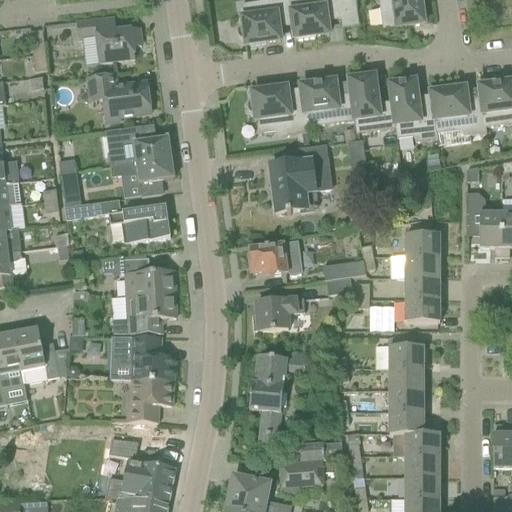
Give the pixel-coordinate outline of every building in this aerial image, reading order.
[(289,1),(289,0),(265,0),(264,4),(241,7),(243,21),(241,22),(242,27),(240,27),(236,33),(237,40),(242,44),(244,44),(245,49),(279,44),(278,31),(292,29),(289,1)] [(297,0),(289,1),(293,43),(295,42),(295,44),(314,42),(314,40),(328,38),(326,24),(340,22),(341,22),(338,3),(339,3),(338,0),(297,0)] [(419,0),(377,0),(382,33),(423,28),(422,23),(426,23),(424,7),(420,7),(419,0)] [(354,1),(339,3),(338,3),(341,22),(340,22),(341,31),(358,29),(354,1)] [(107,23),(75,26),(77,41),(95,39),(99,67),(134,63),(132,51),(140,50),(138,33),(109,36),(107,23)] [(33,65),(45,63),(42,34),(29,36),(33,65)] [(45,63),(33,65),(34,76),(47,75),(45,63)] [(117,125),(117,121),(150,117),(146,88),(115,92),(113,78),(88,82),(90,105),(102,103),(105,127),(117,125)] [(391,105),(390,105),(377,107),(373,80),(368,81),(368,78),(352,80),(352,83),(348,84),(349,97),(350,97),(354,125),(353,125),(355,138),(394,133),(395,133),(391,105)] [(28,84),(29,95),(42,93),(41,82),(28,84)] [(432,110),(431,110),(418,112),(414,85),(409,86),(409,83),(392,85),(393,88),(388,89),(390,105),(391,105),(395,133),(394,133),(395,143),(411,141),(414,146),(437,143),(436,138),(432,110)] [(511,85),(498,88),(498,84),(482,86),(482,90),(478,90),(480,104),(481,104),(484,132),(485,131),(511,127),(511,85)] [(350,97),(349,97),(335,99),(334,86),(320,87),(320,86),(301,88),(301,90),(299,90),(301,104),(302,104),(305,131),(306,131),(353,125),(354,125),(350,97)] [(481,104),(480,104),(466,106),(464,92),(450,94),(450,91),(434,93),(434,96),(430,97),(431,110),(432,110),(436,138),(460,135),(463,140),(486,137),(485,131),(484,132),(481,104)] [(302,104),(301,104),(287,106),(285,92),(250,97),(251,102),(249,102),(245,108),(246,115),(252,119),(253,119),(254,124),(256,124),(258,138),(281,135),(284,140),(307,137),(306,131),(305,131),(302,104)] [(133,147),(134,156),(108,159),(110,170),(170,162),(167,141),(154,143),(152,129),(122,133),(124,144),(129,148),(133,147)] [(353,133),(342,135),(344,147),(354,145),(353,133)] [(362,145),(347,147),(351,174),(365,172),(362,145)] [(284,169),(268,171),(274,217),(285,215),(286,218),(290,218),(290,215),(299,214),(314,212),(318,211),(316,195),(330,193),(324,150),(309,152),(302,153),(282,155),(284,169)] [(0,152),(0,188),(17,187),(18,187),(16,166),(2,168),(0,152)] [(170,162),(110,170),(111,182),(120,180),(137,178),(141,201),(141,202),(161,199),(159,185),(161,185),(171,183),(173,183),(170,162)] [(74,164),(58,167),(59,177),(75,175),(74,164)] [(511,165),(508,166),(501,167),(501,178),(510,176),(511,175),(511,165)] [(466,174),(466,186),(477,186),(477,172),(466,174)] [(63,201),(78,199),(75,175),(59,177),(63,201)] [(17,187),(0,188),(0,211),(7,211),(20,209),(17,187)] [(43,207),(56,205),(55,194),(42,196),(43,207)] [(501,262),(501,218),(483,218),(483,205),(477,198),(465,198),(465,240),(467,240),(467,239),(479,239),(479,252),(494,252),(494,261),(501,262)] [(58,217),(56,205),(43,207),(45,218),(58,217)] [(93,208),(63,212),(65,225),(95,221),(93,208)] [(120,216),(108,218),(109,230),(111,247),(125,245),(126,248),(169,242),(165,210),(120,216)] [(7,211),(0,211),(0,234),(10,234),(7,211)] [(511,217),(501,218),(501,262),(509,261),(509,252),(511,252),(511,217)] [(372,261),(371,250),(375,249),(373,231),(359,233),(362,263),(372,261)] [(10,234),(0,234),(0,257),(19,255),(17,234),(10,235),(10,234)] [(53,240),(55,251),(68,250),(66,238),(53,240)] [(405,239),(405,261),(439,261),(439,239),(405,239)] [(284,248),(248,253),(252,278),(267,276),(267,281),(301,277),(297,245),(284,247),(284,248)] [(66,252),(57,253),(59,267),(67,266),(66,252)] [(83,254),(69,256),(70,268),(84,267),(83,254)] [(19,255),(0,257),(0,294),(17,292),(15,279),(9,280),(8,269),(20,263),(19,255)] [(374,273),(372,261),(362,263),(363,265),(364,274),(374,273)] [(405,261),(405,283),(439,283),(439,261),(405,261)] [(124,301),(174,299),(173,275),(148,277),(147,263),(123,265),(124,301)] [(365,280),(364,274),(363,265),(324,271),(326,285),(349,282),(365,280)] [(349,282),(326,285),(328,300),(351,296),(349,282)] [(439,283),(405,283),(405,304),(439,304),(439,283)] [(358,301),(369,301),(369,289),(358,289),(358,301)] [(120,324),(112,324),(112,338),(120,338),(127,338),(151,337),(151,323),(161,323),(166,323),(175,322),(174,299),(124,301),(126,323),(120,324)] [(369,313),(369,301),(358,301),(358,313),(369,313)] [(258,336),(287,333),(286,319),(304,318),(303,303),(255,307),(258,336)] [(439,304),(405,304),(405,327),(439,327),(439,304)] [(83,323),(71,323),(70,325),(71,340),(83,340),(83,323)] [(37,333),(14,338),(24,388),(59,381),(54,355),(42,357),(37,333)] [(24,389),(24,388),(14,338),(0,340),(0,409),(4,409),(2,397),(5,393),(24,389)] [(110,363),(109,384),(131,385),(173,386),(174,362),(160,362),(161,342),(129,342),(114,342),(113,360),(114,363),(110,363)] [(388,373),(423,373),(423,351),(387,351),(388,373)] [(257,360),(254,388),(283,391),(284,376),(303,378),(305,360),(291,358),(290,364),(257,360)] [(336,375),(346,373),(344,362),(334,363),(336,375)] [(67,374),(66,379),(70,382),(74,382),(78,379),(78,374),(75,371),(70,371),(67,374)] [(346,373),(336,375),(337,387),(347,385),(346,373)] [(423,373),(388,373),(388,395),(423,395),(423,373)] [(127,400),(126,426),(157,428),(158,410),(172,410),(173,386),(131,385),(130,400),(127,400)] [(283,391),(254,388),(251,387),(248,414),(262,415),(258,447),(277,449),(283,391)] [(423,417),(423,395),(388,395),(388,417),(423,417)] [(336,418),(345,417),(344,405),(334,406),(336,418)] [(347,428),(345,417),(336,418),(337,430),(347,428)] [(423,438),(423,417),(388,417),(388,439),(404,439),(404,438),(423,438)] [(511,472),(511,438),(501,438),(501,429),(492,429),(492,473),(511,472)] [(44,476),(35,430),(0,436),(0,478),(12,476),(8,454),(23,451),(28,479),(44,476)] [(439,438),(423,438),(404,438),(404,439),(404,459),(439,459),(439,438)] [(110,444),(108,459),(135,463),(137,447),(110,444)] [(323,447),(298,448),(299,453),(299,461),(299,467),(321,466),(321,464),(341,463),(340,447),(323,448),(323,447)] [(349,462),(359,461),(357,448),(348,450),(349,462)] [(439,459),(404,459),(404,483),(439,483),(439,459)] [(359,461),(349,462),(350,474),(360,473),(359,461)] [(279,488),(278,497),(296,502),(298,492),(322,490),(321,466),(299,467),(278,468),(279,488)] [(109,479),(108,488),(136,494),(135,500),(168,506),(174,474),(141,468),(139,478),(111,472),(109,479)] [(232,481),(225,511),(289,511),(290,511),(266,506),(269,488),(232,481)] [(439,504),(439,483),(404,483),(404,504),(439,504)] [(355,505),(366,503),(364,491),(354,493),(355,505)] [(166,511),(168,506),(135,500),(134,502),(118,502),(115,511),(166,511)] [(511,511),(511,501),(492,501),(492,511),(511,511)] [(366,511),(366,503),(355,505),(356,511),(366,511)]
